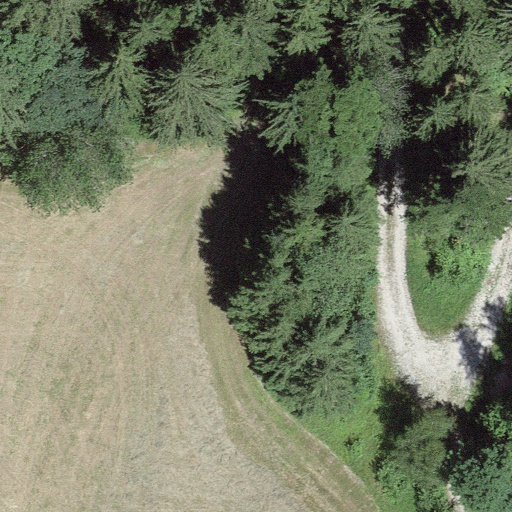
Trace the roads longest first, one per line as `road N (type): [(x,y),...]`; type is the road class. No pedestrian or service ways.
road 1 (track): [(389,0),(401,330),(435,374),(464,360),(486,330),(511,241)]
road 2 (track): [(435,374),(480,511)]
